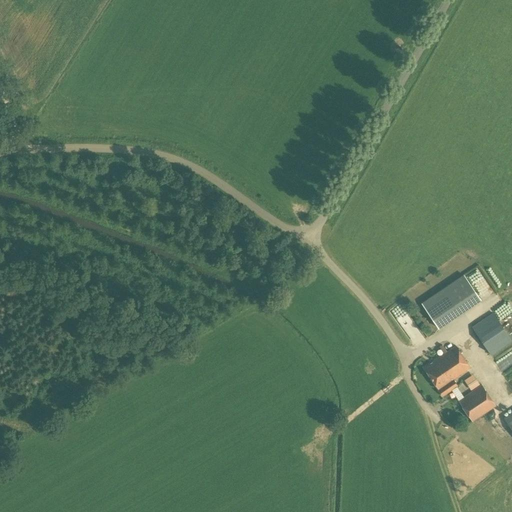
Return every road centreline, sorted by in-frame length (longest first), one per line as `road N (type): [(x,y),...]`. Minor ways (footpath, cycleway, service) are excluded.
road 1 (unclassified): [(0,154),(168,158),(311,243)]
road 2 (unclassified): [(311,243),(449,0)]
road 3 (unclassified): [(431,417),(393,338),(311,243)]
